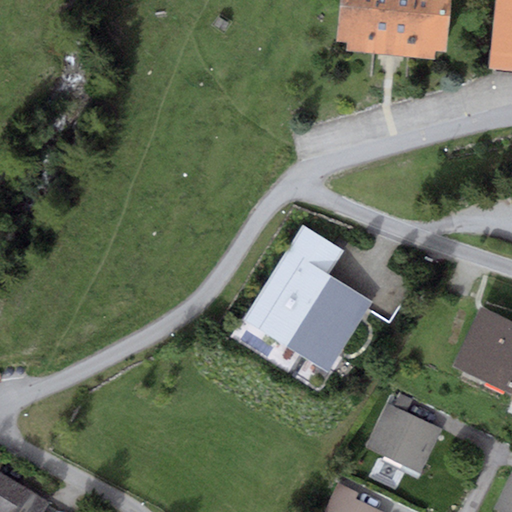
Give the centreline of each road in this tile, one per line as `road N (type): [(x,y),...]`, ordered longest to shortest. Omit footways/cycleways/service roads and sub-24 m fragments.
road 1 (residential): [(0,410),(192,317),(287,189),(511,267)]
road 2 (residential): [(137,511),(0,436)]
